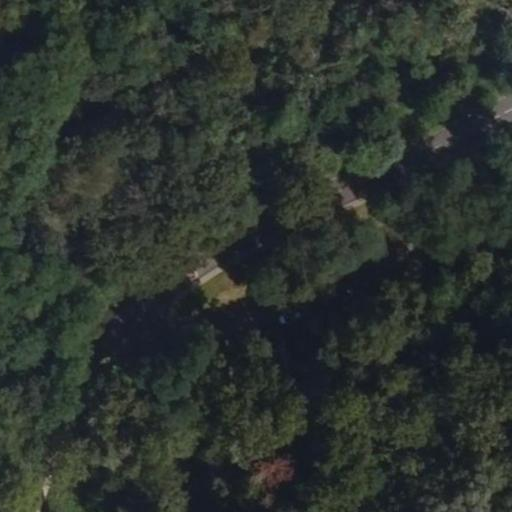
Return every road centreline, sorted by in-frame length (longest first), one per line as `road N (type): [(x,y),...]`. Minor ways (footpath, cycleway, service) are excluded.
road 1 (residential): [(104,345),(173,278),(219,250),(423,159),(511,108)]
road 2 (residential): [(511,222),(189,330),(104,345)]
road 3 (residential): [(27,511),(59,411),(104,345)]
